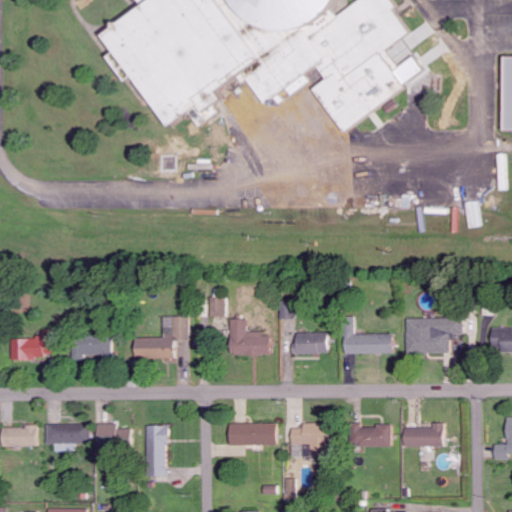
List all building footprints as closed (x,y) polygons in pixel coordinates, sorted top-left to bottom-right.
[(99,36),(118,21),(140,4),(136,0),(331,0),(329,8),(339,16),(358,0),(389,0),(394,5),(390,9),(408,32),(386,50),(402,69),(396,76),(406,89),(346,132),(312,89),(328,80),(316,67),(305,75),(311,81),(292,95),(285,89),(279,93),(286,100),(281,106),(274,98),(265,104),(240,72),(212,91),(218,99),(212,104),(217,111),(198,127),(187,113),(166,128),(129,77),(123,82),(104,58),(111,52),(99,36)] [(511,56),(503,56),(502,128),(511,128),(511,56)] [(166,316),(166,337),(137,337),(137,358),(176,358),(176,340),(192,339),(192,316),(166,316)] [(346,353),(395,353),(395,333),(358,333),(357,316),(346,316),(346,353)] [(410,317),(410,352),(455,353),(456,333),(466,333),(466,318),(410,317)] [(272,354),(272,331),(249,332),(249,318),(232,318),(233,356),(272,354)] [(330,332),(297,332),(297,353),(330,353),(330,332)] [(113,357),(114,335),(75,334),(74,356),(113,357)] [(13,338),(14,360),(58,359),(57,336),(13,338)] [(134,445),(134,428),(121,428),(121,423),(102,422),(101,443),(134,445)] [(279,422),(232,423),(233,445),(280,444),(279,422)] [(331,423),(306,422),(306,428),(295,427),(294,443),(313,444),(313,457),(329,458),(331,423)] [(393,425),(364,426),(364,422),(353,422),(354,446),(394,445),(393,425)] [(445,446),(445,422),(435,422),(435,427),(406,427),(406,446),(445,446)] [(51,443),(92,442),(92,423),(51,424),(51,443)] [(4,426),(5,446),(44,445),(43,425),(4,426)] [(171,475),(170,425),(150,425),(151,476),(171,475)]
